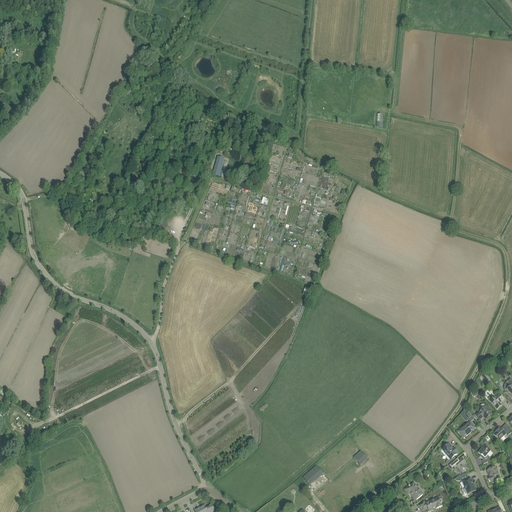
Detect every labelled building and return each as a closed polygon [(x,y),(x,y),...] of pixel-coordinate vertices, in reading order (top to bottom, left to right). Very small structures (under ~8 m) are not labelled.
[(212,171),(211,174),(224,178),(225,172),(221,171),(224,158),(218,156),(213,171),(212,171)] [(481,375),(487,383),(491,379),(485,372),(481,375)] [(493,395),(488,399),(490,401),(494,406),(497,410),(498,409),(499,409),(501,407),(502,406),(499,403),(501,402),(504,399),(500,394),(495,398),(495,397),(493,395)] [(492,415),(486,407),(484,405),(482,405),(481,406),(480,407),(482,410),(480,412),(476,415),(477,416),(480,420),(484,417),(486,420),(492,415)] [(476,428),(473,424),(470,422),(458,432),(464,438),(469,434),(468,434),(470,432),(471,433),(476,428)] [(511,432),(511,431),(509,428),(505,433),(500,427),(497,429),(498,430),(493,435),(497,439),(499,441),(506,435),(508,436),(511,432)] [(448,466),(455,460),(453,458),(458,454),(457,454),(458,453),(454,448),(453,449),(449,444),(442,450),(450,460),(449,461),(448,461),(447,461),(446,462),(446,463),(447,464),(448,466)] [(484,464),(488,462),(493,460),(487,456),(491,451),(484,446),(478,453),(481,455),(480,458),(480,457),(484,460),(482,461),(484,464)] [(359,451),(352,458),(359,465),(367,459),(359,451)] [(455,460),(448,466),(452,471),(457,467),(462,473),(467,469),(464,466),(466,464),(462,459),(458,462),(455,460)] [(301,478),(308,486),(322,473),(315,466),(301,478)] [(493,483),(501,480),(495,467),(492,469),(487,471),(490,477),(489,478),(491,483),(493,482),(493,483)] [(470,478),(469,479),(467,474),(456,479),(457,481),(462,482),(465,489),(464,489),(463,489),(462,489),(462,491),(464,495),(465,496),(466,495),(466,494),(467,494),(468,495),(476,491),(470,478)] [(410,493),(412,496),(416,501),(423,495),(414,483),(410,487),(409,486),(405,490),(409,495),(410,493)] [(443,506),(442,505),(439,498),(425,504),(424,502),(418,506),(423,511),(428,509),(429,511),(431,511),(436,509),(443,506)]
